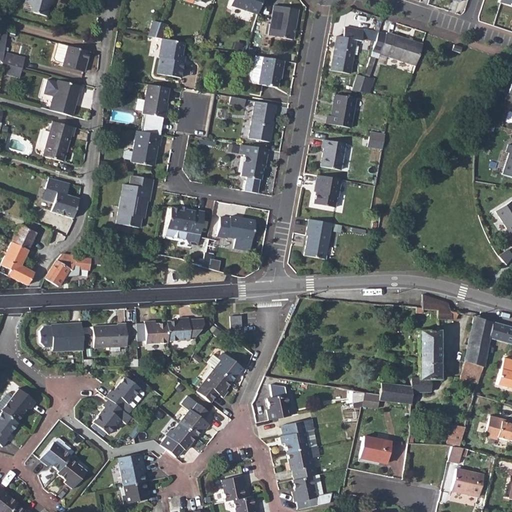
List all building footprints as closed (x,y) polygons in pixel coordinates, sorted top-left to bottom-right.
[(33,0),(33,2),(32,7),(36,16),(49,19),(52,7),(54,1),(57,2),(57,0),(33,0)] [(230,0),(229,5),(255,14),(260,0),(230,0)] [(511,0),(501,0),(500,5),(511,8),(511,0)] [(36,16),(32,7),(33,2),(29,1),(26,13),(36,16)] [(273,5),(270,20),(274,21),(271,36),(291,40),(297,9),(273,5)] [(159,20),(154,36),(160,37),(161,37),(166,23),(159,20)] [(336,36),(330,70),(348,74),(355,40),(360,41),(362,31),(344,27),(342,37),(336,36)] [(385,35),(378,33),(372,51),(379,54),(385,35)] [(379,54),(414,66),(421,45),(386,33),(379,54)] [(161,37),(160,37),(157,55),(159,55),(156,72),(178,77),(182,60),(178,59),(182,41),(161,37)] [(90,53),(69,47),(59,44),(55,59),(57,61),(64,63),(63,67),(85,73),(90,53)] [(4,53),(2,63),(11,66),(22,68),(24,59),(4,53)] [(282,60),(260,56),(253,55),(249,78),(250,80),(256,81),(255,84),(275,88),(277,71),(280,72),(282,60)] [(2,63),(1,72),(9,75),(11,66),(2,63)] [(11,66),(9,75),(19,77),(22,68),(11,66)] [(356,74),(351,89),(359,91),(363,76),(356,74)] [(363,76),(359,91),(367,92),(371,79),(363,76)] [(58,81),(49,111),(72,118),(78,95),(80,95),(82,88),(58,81)] [(166,87),(146,84),(141,113),(142,113),(139,131),(156,134),(159,116),(163,117),(164,108),(163,108),(166,87)] [(326,114),(324,123),(349,127),(354,97),(334,93),(330,114),(326,114)] [(243,99),(229,96),(228,104),(242,107),(243,99)] [(273,105),(253,101),(246,140),(266,144),(269,128),(268,128),(270,116),(271,116),(273,105)] [(74,129),(51,122),(41,157),(62,163),(69,137),(72,137),(74,129)] [(139,131),(134,130),(128,161),(149,165),(153,144),(157,145),(158,134),(156,134),(139,131)] [(369,132),(367,139),(382,141),(383,134),(369,132)] [(321,148),(318,166),(338,170),(343,143),(321,139),(319,147),(321,148)] [(367,139),(366,146),(381,149),(382,141),(367,139)] [(265,149),(237,144),(236,154),(241,155),(237,177),(257,181),(260,164),(262,165),(265,149)] [(511,178),(511,147),(509,147),(506,155),(510,156),(503,176),(511,178)] [(128,174),(126,183),(148,187),(150,178),(128,174)] [(339,179),(315,175),(313,184),(315,185),(311,204),(333,208),(335,198),(336,198),(339,179)] [(50,211),(72,219),(78,199),(66,195),(70,183),(48,177),(44,188),(48,189),(45,200),(52,203),(50,211)] [(148,187),(126,183),(121,182),(113,222),(136,226),(139,213),(142,213),(144,200),(146,200),(148,187)] [(511,202),(495,213),(509,236),(505,238),(511,250),(511,202)] [(167,207),(163,227),(161,235),(183,239),(185,243),(195,245),(201,211),(191,209),(190,210),(183,209),(182,210),(167,207)] [(27,212),(23,213),(22,217),(30,221),(31,220),(34,213),(30,212),(27,212)] [(218,217),(214,236),(224,237),(225,236),(233,238),(231,248),(246,251),(252,221),(228,216),(228,219),(218,217)] [(330,223),(306,218),(303,234),(305,235),(301,255),(324,259),(330,223)] [(18,224),(10,242),(27,250),(32,238),(35,232),(18,224)] [(10,242),(0,263),(0,272),(26,285),(33,273),(19,266),(27,250),(10,242)] [(203,251),(200,266),(208,268),(210,253),(203,251)] [(55,260),(44,279),(57,287),(68,269),(70,271),(72,268),(88,272),(91,262),(79,258),(61,254),(57,260),(55,260)] [(189,259),(188,262),(200,266),(201,258),(192,256),(189,259)] [(421,295),(420,308),(422,309),(434,310),(437,310),(437,316),(437,319),(451,320),(450,311),(447,304),(421,295)] [(458,313),(450,311),(451,320),(456,321),(458,313)] [(231,329),(241,329),(240,316),(230,317),(231,329)] [(473,317),(459,380),(477,385),(482,367),(486,348),(487,337),(491,323),(473,317)] [(166,322),(166,324),(167,341),(189,340),(189,337),(195,336),(204,325),(203,319),(188,320),(188,318),(178,319),(178,321),(166,322)] [(167,341),(166,324),(155,324),(155,322),(144,323),(144,325),(139,325),(139,342),(145,342),(146,344),(167,343),(167,341)] [(74,351),(86,350),(84,323),(71,324),(71,325),(66,326),(66,324),(58,325),(58,326),(46,327),(42,331),(42,343),(47,347),(54,347),(54,349),(74,348),(74,351)] [(491,323),(487,337),(503,342),(506,327),(491,323)] [(120,327),(96,327),(96,348),(129,347),(129,325),(120,325),(120,327)] [(511,328),(506,327),(503,342),(511,344),(511,328)] [(378,395),(378,400),(411,404),(411,392),(430,392),(430,379),(439,379),(439,331),(418,330),(417,378),(410,378),(409,386),(380,383),(378,395)] [(213,354),(206,362),(214,368),(231,381),(242,368),(223,353),(218,359),(213,354)] [(507,385),(511,386),(511,360),(499,357),(492,384),(504,387),(504,384),(507,385)] [(214,368),(196,391),(211,402),(218,392),(223,396),(227,391),(225,389),(231,381),(214,368)] [(111,389),(106,395),(108,397),(122,407),(124,409),(129,413),(145,393),(144,390),(141,387),(126,374),(113,390),(111,389)] [(266,408),(268,418),(292,414),(287,387),(268,384),(271,397),(267,397),(268,408),(266,408)] [(36,401),(19,386),(13,394),(9,391),(7,391),(0,399),(0,407),(1,409),(2,410),(17,421),(29,406),(31,408),(36,401)] [(364,393),(353,395),(355,401),(364,399),(366,393),(364,393)] [(364,399),(363,406),(377,409),(378,400),(378,395),(366,393),(364,399)] [(122,407),(108,397),(103,404),(105,405),(93,420),(108,433),(120,418),(119,416),(124,409),(122,407)] [(187,409),(177,422),(193,434),(199,426),(201,428),(206,422),(200,418),(206,411),(193,401),(188,409),(187,409)] [(17,421),(2,410),(0,412),(0,442),(4,445),(9,439),(7,437),(18,422),(17,421)] [(500,419),(488,416),(483,434),(485,437),(493,439),(496,437),(511,441),(511,443),(511,442),(511,424),(500,422),(500,419)] [(284,442),(286,452),(307,447),(317,445),(312,418),(281,424),(283,434),(280,435),(282,443),(284,442)] [(165,435),(158,444),(174,456),(181,447),(182,448),(193,434),(177,422),(171,430),(168,428),(164,434),(165,435)] [(451,425),(445,446),(451,447),(453,447),(457,447),(458,448),(464,427),(451,425)] [(362,436),(358,458),(385,463),(389,442),(362,436)] [(49,462),(57,469),(68,456),(69,454),(72,450),(63,443),(63,442),(58,437),(56,438),(53,441),(52,441),(39,458),(47,465),(49,462)] [(189,444),(179,456),(189,463),(194,457),(190,454),(195,448),(189,444)] [(307,447),(286,452),(290,468),(291,469),(294,479),(315,474),(312,457),(319,455),(317,445),(307,447)] [(457,447),(453,447),(450,462),(460,464),(464,449),(458,448),(457,447)] [(140,451),(117,456),(123,485),(143,481),(141,472),(144,471),(140,451)] [(57,469),(56,471),(65,479),(63,481),(71,487),(86,470),(68,456),(57,469)] [(457,469),(451,491),(477,497),(482,475),(457,469)] [(294,479),(292,479),(294,491),(292,491),(294,501),(295,502),(297,509),(316,505),(315,495),(322,494),(319,474),(315,474),(294,479)] [(219,480),(224,501),(231,499),(244,496),(242,486),(245,486),(242,475),(219,480)] [(143,481),(123,485),(125,494),(121,495),(123,502),(146,497),(143,481)] [(0,511),(6,511),(15,502),(15,501),(1,489),(2,488),(0,485),(0,511)] [(244,496),(231,499),(233,511),(257,511),(257,505),(254,506),(252,495),(244,496)] [(6,511),(31,511),(25,507),(23,509),(15,502),(6,511)]
